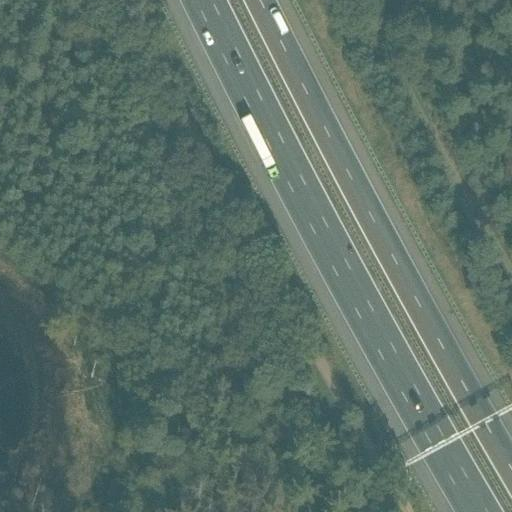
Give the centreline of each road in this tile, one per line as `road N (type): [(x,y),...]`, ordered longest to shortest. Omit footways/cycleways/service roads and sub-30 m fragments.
road 1 (track): [(409,511),(113,0)]
road 2 (motorway): [(204,0),(331,253),(478,511)]
road 3 (motorway): [(511,473),(258,0)]
road 4 (track): [(304,331),(133,460)]
